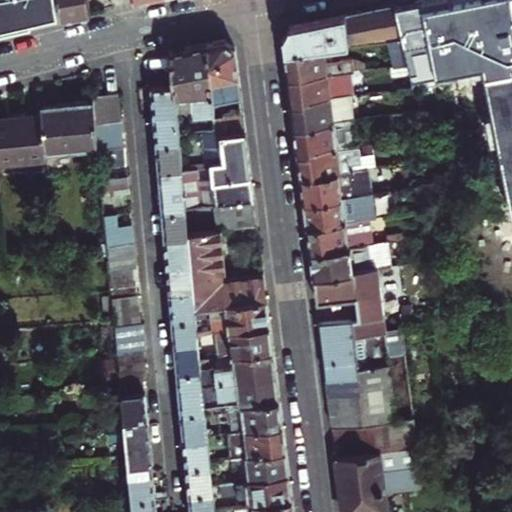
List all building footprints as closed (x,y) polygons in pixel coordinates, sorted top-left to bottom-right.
[(0,0),(0,30),(32,24),(60,16),(57,0),(0,0)] [(76,14),(90,12),(87,0),(57,0),(60,16),(76,14)] [(511,0),(416,0),(393,4),(401,35),(408,62),(412,76),(485,62),(511,202),(511,0)] [(371,9),(345,14),(348,44),(387,39),(393,64),(408,62),(401,35),(393,4),(371,9)] [(322,48),(348,44),(345,14),(289,26),(288,25),(287,27),(288,27),(284,36),(283,36),(282,37),(283,38),(284,46),(285,52),(322,48)] [(239,89),(234,48),(234,47),(233,46),(233,47),(224,40),(225,39),(223,38),(223,39),(215,40),(207,42),(212,101),(217,100),(217,93),(239,89)] [(212,101),(207,42),(189,46),(170,50),(174,86),(174,96),(192,94),(193,112),(194,118),(214,117),(212,101)] [(323,60),(322,48),(285,52),(286,67),(288,77),(347,69),(354,68),(352,56),(323,60)] [(347,69),(288,77),(290,91),(291,102),(309,100),(308,95),(328,93),(328,97),(350,94),(347,70),(347,69)] [(153,115),(176,113),(174,96),(174,86),(150,88),(150,94),(153,115)] [(239,89),(217,93),(217,100),(240,95),(239,89)] [(94,121),(119,118),(116,91),(91,94),(92,99),(94,121)] [(292,114),(294,127),(353,119),(350,94),(328,97),(328,93),(308,95),(309,100),(291,102),(292,114)] [(192,94),(174,96),(176,113),(193,112),(192,94)] [(97,150),(96,147),(94,121),(92,99),(66,102),(41,105),(42,114),(47,160),(47,163),(50,162),(49,154),(71,152),(97,150)] [(178,133),(176,113),(153,115),(154,134),(155,142),(179,140),(178,133)] [(0,164),(47,160),(42,114),(18,116),(0,117),(0,164)] [(353,119),(294,127),(296,139),(297,154),(316,151),(317,155),(336,153),(335,147),(359,143),(357,128),(372,125),(371,116),(353,119)] [(243,117),(214,121),(215,130),(215,134),(245,131),(243,117)] [(96,147),(121,145),(119,118),(94,121),(96,147)] [(213,180),(250,176),(247,152),(245,131),(215,134),(215,130),(204,131),(207,160),(210,160),(211,165),(213,180)] [(179,144),(179,140),(155,142),(156,149),(158,168),(181,166),(181,163),(179,144)] [(336,153),(317,155),(316,151),(297,154),(299,167),(300,177),(353,169),(352,163),(362,162),(359,143),(335,147),(336,153)] [(107,164),(124,162),(122,145),(121,145),(96,147),(97,150),(99,169),(107,168),(107,164)] [(71,152),(49,154),(50,162),(72,160),(71,152)] [(181,163),(181,166),(181,169),(198,167),(211,165),(210,160),(207,160),(181,163)] [(181,169),(181,166),(158,168),(159,186),(160,195),(162,211),(185,209),(185,207),(183,184),(181,169)] [(185,207),(214,203),(253,198),(252,189),(250,176),(213,180),(200,182),(198,167),(181,169),(183,184),(185,207)] [(353,169),(300,177),(302,192),(304,202),(371,192),(367,167),(353,169)] [(111,209),(110,191),(126,189),(125,175),(100,178),(103,210),(111,209)] [(371,192),(304,202),(305,217),(307,226),(368,219),(374,218),(371,192)] [(253,198),(214,203),(217,229),(257,224),(255,210),(253,198)] [(163,228),(164,238),(188,235),(187,232),(185,209),(162,211),(163,228)] [(116,225),(115,215),(103,216),(106,243),(130,241),(131,241),(130,223),(116,225)] [(368,219),(307,226),(309,242),(310,251),(371,243),(368,219)] [(188,237),(217,233),(217,229),(187,232),(188,235),(188,237)] [(226,276),(225,271),(220,233),(217,233),(188,237),(190,262),(193,289),(195,307),(205,306),(209,305),(237,302),(266,298),(264,282),(263,271),(226,276)] [(188,237),(188,235),(164,238),(166,255),(167,264),(190,262),(188,237)] [(109,268),(133,266),(130,241),(106,243),(107,255),(109,268)] [(371,243),(310,251),(312,266),(313,276),(377,268),(390,266),(387,241),(371,243)] [(193,289),(190,262),(167,264),(168,274),(169,291),(193,289)] [(111,295),(112,296),(136,294),(136,293),(135,293),(134,283),(132,283),(130,267),(109,269),(111,295)] [(377,268),(313,276),(315,292),(316,302),(356,297),(358,316),(383,314),(377,268)] [(171,306),(172,318),(195,316),(195,314),(195,307),(193,289),(169,291),(171,306)] [(114,319),(114,323),(139,321),(136,294),(112,296),(113,307),(114,316),(114,319)] [(111,295),(103,295),(104,308),(113,307),(112,296),(111,295)] [(266,298),(237,302),(209,305),(212,329),(269,324),(268,313),(266,298)] [(195,314),(206,313),(205,306),(195,307),(195,314)] [(105,317),(114,316),(113,307),(104,308),(105,317)] [(358,316),(349,317),(351,335),(383,331),(383,314),(358,316)] [(173,331),(174,345),(198,343),(197,334),(197,330),(195,316),(172,318),(173,331)] [(355,366),(351,335),(349,317),(316,320),(319,351),(322,370),(322,376),(355,373),(355,366)] [(117,350),(141,348),(139,321),(114,323),(114,325),(116,337),(117,350)] [(198,351),(199,354),(231,351),(272,346),(271,336),(269,324),(212,329),(197,330),(197,334),(198,343),(198,351)] [(103,338),(116,337),(114,325),(102,326),(103,338)] [(175,355),(177,372),(199,370),(199,354),(198,351),(198,343),(174,345),(175,355)] [(274,361),(272,346),(231,351),(232,360),(219,362),(220,370),(215,371),(216,378),(275,371),(274,361)] [(141,348),(117,350),(117,354),(119,370),(143,368),(141,348)] [(215,371),(220,370),(219,362),(204,364),(206,379),(216,378),(215,371)] [(359,405),(361,420),(393,416),(387,362),(355,366),(355,373),(358,389),(359,405)] [(142,379),(144,379),(143,368),(119,370),(120,381),(142,379)] [(178,380),(181,414),(204,411),(199,373),(199,370),(177,372),(178,380)] [(223,391),(238,389),(239,401),(278,396),(277,387),(275,371),(216,378),(216,384),(222,383),(223,391)] [(358,389),(355,373),(322,376),(324,387),(325,392),(358,389)] [(147,417),(144,390),(139,390),(139,386),(143,386),(142,379),(120,381),(124,419),(147,417)] [(358,389),(325,392),(326,402),(327,408),(359,405),(358,389)] [(232,426),(281,421),(280,412),(278,396),(239,401),(229,402),(232,426)] [(361,420),(359,405),(327,408),(328,418),(328,423),(361,420)] [(184,441),(207,438),(204,411),(181,414),(183,429),(184,441)] [(393,416),(361,420),(328,423),(337,487),(340,511),(386,505),(381,465),(417,461),(411,415),(393,416)] [(147,417),(124,419),(126,440),(127,446),(150,444),(147,417)] [(113,441),(126,440),(124,419),(112,420),(113,441)] [(232,433),(245,432),(247,450),(284,446),(283,435),(281,421),(232,426),(232,433)] [(247,450),(245,432),(232,433),(235,451),(247,450)] [(185,454),(186,467),(210,465),(207,438),(184,441),(185,454)] [(114,453),(127,452),(127,446),(126,440),(113,441),(114,453)] [(129,473),(152,471),(150,444),(127,446),(127,452),(128,454),(129,473)] [(235,451),(230,452),(233,476),(287,471),(286,460),(284,446),(247,450),(235,451)] [(187,478),(189,494),(212,491),(211,479),(210,465),(186,467),(187,478)] [(132,499),(155,497),(153,484),(152,471),(129,473),(131,491),(132,499)] [(289,486),(287,471),(233,476),(211,479),(212,491),(247,488),(248,500),(290,496),(289,486)] [(189,503),(190,511),(214,511),(212,491),(189,494),(189,503)] [(224,511),(292,511),(290,496),(248,500),(224,503),(224,511)] [(156,511),(155,497),(132,499),(133,511),(156,511)]
